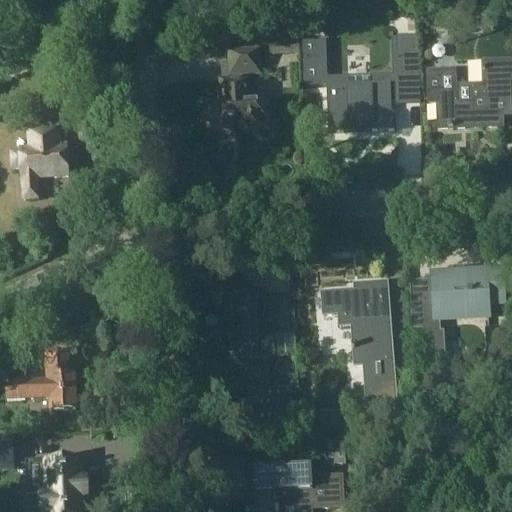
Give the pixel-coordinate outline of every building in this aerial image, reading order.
[(488,12),(465,13),(466,32),(489,30),(488,12)] [(299,56),(299,48),(298,43),(282,44),(283,57),(299,56)] [(321,43),(300,44),(301,83),(322,82),(321,43)] [(220,81),(218,81),(221,131),(243,130),(243,136),(258,135),(259,138),(271,137),(270,125),(272,125),(271,104),(266,104),(266,103),(252,104),(250,79),(261,78),(260,49),(255,50),(228,52),(227,52),(228,65),(229,80),(226,81),(220,81)] [(103,54),(71,58),(71,59),(74,82),(106,78),(106,75),(103,55),(103,54)] [(420,77),(419,55),(399,55),(399,78),(420,77)] [(453,89),(452,73),(427,74),(427,104),(437,104),(438,132),(501,130),(501,118),(509,118),(508,82),(511,81),(511,63),(482,64),(483,88),(453,89)] [(371,130),(371,133),(394,133),(393,114),(388,115),(387,101),(390,101),(390,85),(326,86),(327,118),(331,118),(331,134),(350,134),(350,131),(371,130)] [(61,95),(45,96),(46,113),(63,112),(61,95)] [(21,171),(23,202),(38,201),(36,181),(67,179),(64,143),(54,144),(53,132),(26,135),(28,152),(19,153),(19,156),(10,157),(11,172),(21,171)] [(421,305),(410,306),(411,333),(423,332),(425,370),(427,369),(435,368),(434,358),(425,359),(424,337),(440,336),(440,335),(439,320),(486,317),(487,317),(488,317),(487,305),(503,304),(501,278),(484,279),(484,274),(483,274),(483,275),(480,275),(480,274),(455,276),(452,277),(452,276),(451,276),(451,281),(431,282),(432,301),(420,302),(421,305)] [(369,292),(321,296),(323,318),(338,317),(339,329),(352,328),(355,368),(364,368),(365,382),(394,379),(387,285),(369,286),(369,292)] [(240,361),(273,359),(269,295),(237,296),(240,361)] [(49,401),(50,412),(76,411),(74,376),(68,377),(67,355),(45,356),(46,383),(6,385),(7,403),(49,401)] [(297,378),(265,379),(265,391),(266,393),(289,392),(291,392),(297,392),(297,378)] [(266,393),(252,394),(254,431),(291,429),(289,392),(266,393)] [(412,417),(397,418),(368,420),(368,422),(369,432),(369,434),(413,431),(412,417)] [(0,441),(0,471),(13,471),(11,441),(0,441)] [(324,468),(345,468),(345,443),(323,443),(324,468)] [(41,467),(22,468),(23,481),(24,501),(37,501),(37,511),(80,511),(80,504),(85,504),(84,484),(79,485),(78,466),(42,467),(41,467)] [(298,511),(343,510),(341,479),(285,482),(284,467),(245,469),(247,495),(255,495),(255,511),(298,511)]
